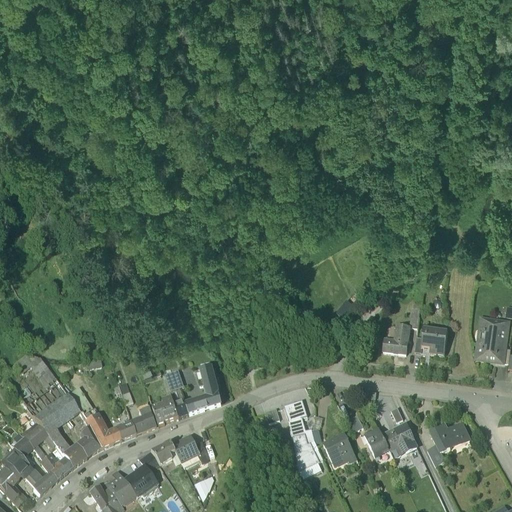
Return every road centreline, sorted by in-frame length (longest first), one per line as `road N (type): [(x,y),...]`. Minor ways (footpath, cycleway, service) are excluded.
road 1 (residential): [(45,511),(103,464),(282,383),(339,378),(490,400)]
road 2 (track): [(339,378),(340,360),(423,251),(461,0)]
road 3 (track): [(423,251),(475,187),(511,174)]
